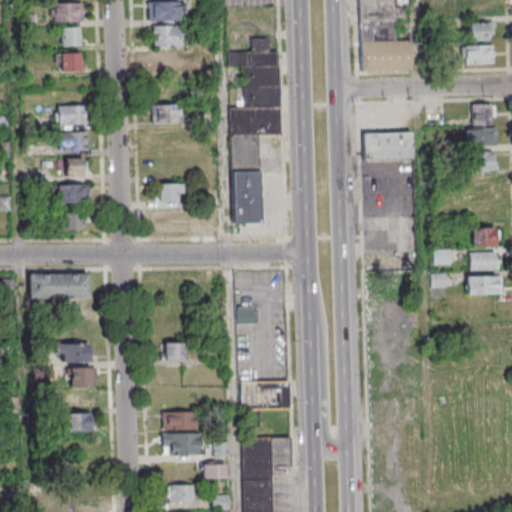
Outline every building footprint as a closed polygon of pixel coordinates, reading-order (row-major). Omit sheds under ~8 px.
[(404,0),(399,0),(358,0),(358,71),(410,71),(410,40),(394,40),(394,19),(404,19),(404,0)] [(487,15),(486,0),(457,0),(457,15),(487,15)] [(146,1),(146,19),(179,19),(179,1),(146,1)] [(81,3),(50,3),(50,21),(81,21),(81,3)] [(491,21),(467,21),(467,39),(491,39),(491,21)] [(151,46),(181,46),(181,25),(151,25),(151,46)] [(79,45),(78,26),(58,26),(58,45),(79,45)] [(259,223),(257,135),(278,134),(277,51),(267,51),(267,38),(251,39),(252,52),(231,52),(232,106),(229,106),(231,223),(259,223)] [(459,63),(492,63),(492,44),(459,44),(459,63)] [(180,52),(149,52),(149,70),(180,70),(180,52)] [(78,71),(78,53),(55,53),(55,71),(78,71)] [(179,122),(179,104),(149,104),(149,122),(179,122)] [(494,104),(469,104),(469,124),(494,124),(494,104)] [(84,105),(53,105),(53,123),(84,123),(84,105)] [(495,128),(464,128),(464,145),(495,145),(495,128)] [(86,132),(57,132),(57,150),(86,150),(86,132)] [(363,132),(363,160),(411,160),(411,132),(363,132)] [(465,171),(495,171),(495,152),(465,151),(465,171)] [(83,158),(63,158),(63,175),(83,175),(83,158)] [(86,184),(55,184),(55,202),(86,202),(86,184)] [(181,184),(154,184),(154,202),(181,202),(181,184)] [(83,230),(83,212),(60,212),(60,230),(83,230)] [(185,212),(155,212),(155,231),(185,231),(185,212)] [(470,227),(470,245),(495,245),(495,227),(470,227)] [(432,249),(432,264),(448,264),(448,249),(432,249)] [(497,251),(468,251),(468,269),(497,269),(497,251)] [(86,272),(26,272),(26,298),(86,298),(86,272)] [(430,274),(430,287),(444,287),(444,274),(430,274)] [(500,294),(500,275),(464,275),(464,294),(500,294)] [(234,306),(234,324),(252,324),(252,306),(234,306)] [(488,324),(461,324),(461,344),(497,344),(497,333),(488,333),(488,324)] [(182,361),(182,342),(159,342),(159,361),(182,361)] [(88,343),(56,343),(56,362),(88,362),(88,343)] [(89,387),(89,367),(66,367),(66,387),(89,387)] [(287,408),(287,381),(238,381),(238,408),(287,408)] [(89,390),(59,390),(59,408),(89,408),(89,390)] [(159,429),(193,429),(193,411),(159,411),(159,429)] [(64,431),(89,431),(89,413),(64,413),(64,431)] [(160,454),(201,454),(201,434),(160,434),(160,454)] [(289,437),(241,438),(242,511),(272,511),(272,467),(289,467),(289,437)] [(223,478),(223,461),(201,461),(201,478),(223,478)] [(193,484),(165,484),(165,502),(193,502),(193,484)] [(210,509),(228,509),(228,494),(210,494),(210,509)]
